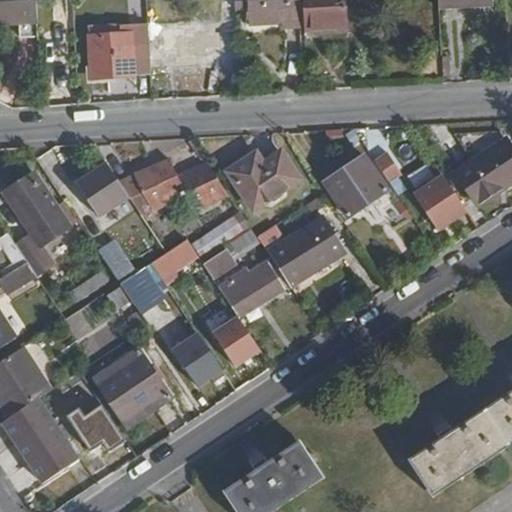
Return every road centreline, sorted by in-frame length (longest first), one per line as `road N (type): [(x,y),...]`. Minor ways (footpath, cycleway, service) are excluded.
road 1 (residential): [(0,129),(511,100)]
road 2 (residential): [(87,511),(511,227)]
